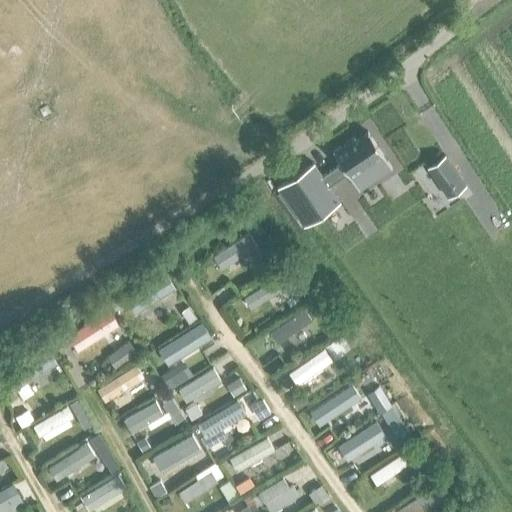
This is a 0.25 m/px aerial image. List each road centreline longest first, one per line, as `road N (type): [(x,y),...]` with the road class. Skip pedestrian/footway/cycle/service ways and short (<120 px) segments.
road 1 (unclassified): [(254,173),(489,0)]
road 2 (track): [(511,243),(400,69)]
